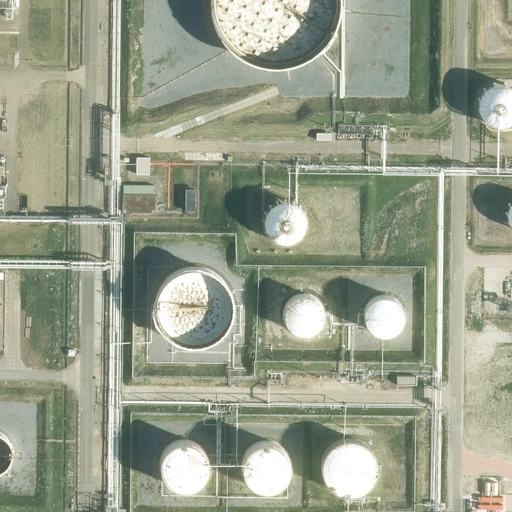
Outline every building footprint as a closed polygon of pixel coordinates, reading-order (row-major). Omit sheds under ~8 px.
[(341,6),(341,0),(207,0),(208,5),(209,12),(210,18),(212,24),(215,31),(219,37),(223,42),(227,47),(232,51),(237,56),(242,59),(248,62),(258,65),(265,66),(272,67),(279,67),(287,66),(294,64),(300,62),(307,59),(312,56),(316,52),(321,48),(326,42),(330,38),(333,33),(336,26),(339,19),(340,13),(341,6)] [(511,88),(508,85),(504,83),(500,82),(496,81),(492,81),(488,82),(483,84),(480,87),(477,90),(475,94),(473,99),(473,103),(473,108),(475,112),(477,116),(479,119),(482,122),(486,124),(491,125),(495,126),(500,125),(504,124),(508,122),(511,119),(511,118),(511,88)] [(321,128),(319,135),(332,137),(333,131),(321,128)] [(511,196),(510,197),(507,200),(505,204),(504,208),(503,212),(503,216),(504,220),(506,224),(508,227),(511,230),(511,196)] [(306,225),(306,221),(306,217),(305,212),(303,209),(300,205),(297,202),(293,200),(289,199),(285,198),(281,198),(276,199),(272,202),(268,204),(265,208),(263,211),(262,215),(261,220),(262,224),(263,229),(264,232),(267,236),(271,239),(274,241),(278,242),(282,243),(286,243),(292,241),(296,239),(299,236),(302,233),(304,229),(306,225)] [(233,307),(233,303),(232,296),(230,288),(228,284),(226,281),(222,275),(219,272),(215,269),(209,266),(201,263),(194,262),(187,262),(183,263),(179,264),(171,267),(165,272),(162,275),(159,278),(156,282),(155,286),(153,289),(152,294),(151,302),(151,309),(152,312),(153,317),(155,321),(158,325),(162,331),(166,334),(168,337),(175,340),(182,343),(186,344),(190,344),(198,344),(202,343),(207,341),(210,340),(215,337),(220,332),(223,330),(226,325),(230,319),(232,312),(233,307)] [(24,289),(9,294),(7,353),(9,358),(23,359),(26,366),(29,366),(63,355),(64,327),(65,311),(58,291),(40,290),(39,288),(33,288),(28,289),(24,289)] [(322,318),(322,313),(322,309),(320,305),(319,302),(317,299),(313,296),(310,294),(306,293),(303,292),(299,292),(296,293),(292,295),(288,298),(285,300),(283,304),(282,308),(281,312),(281,316),(282,320),(284,323),(286,327),(289,329),(292,331),(296,333),(300,333),(304,333),(309,332),(311,331),(315,328),(318,326),(320,322),(322,318)] [(401,316),(401,313),(401,309),(400,306),(398,303),(396,299),(393,296),(389,294),(386,293),(382,292),(378,293),(375,293),(371,295),(367,297),(364,301),(362,305),(361,309),(360,312),(361,317),(362,320),(364,324),(366,327),(369,330),(373,332),(377,333),(380,333),(385,333),(389,332),(392,330),(395,328),(398,324),(400,320),(401,316)] [(419,371),(400,371),(400,383),(419,383),(419,371)] [(12,456),(12,451),(12,447),(11,443),(9,439),(6,436),(3,433),(0,431),(0,471),(2,470),(5,468),(8,464),(10,460),(12,456)] [(373,470),(374,465),(373,460),(372,455),(369,450),(366,445),(361,442),(356,439),(352,438),(346,437),(341,438),(336,439),(331,442),(327,445),(323,449),(321,454),(319,459),(318,464),(318,469),(320,475),(322,479),(326,484),(330,488),(334,490),(339,492),(345,493),(351,492),(355,491),(359,490),(362,488),(365,485),(369,480),(372,476),(373,470)] [(206,469),(207,464),(206,459),(205,455),(202,450),(200,447),(196,444),(192,441),(187,440),(183,439),(177,440),(173,441),(169,443),(165,446),(162,449),(159,453),(158,458),(157,463),(157,468),(159,472),(161,477),(164,481),(167,484),(171,486),(176,488),(181,489),(186,488),(191,487),(195,485),(199,482),(203,477),(205,473),(206,469)] [(288,470),(289,465),(288,460),(287,456),(285,452),(282,448),(278,445),(274,443),(270,441),(266,441),(260,441),(256,442),(253,444),(248,447),(245,450),(243,454),(241,460),(240,465),(241,470),(242,474),(244,479),(247,482),(250,485),(255,487),(260,489),(264,489),(269,489),(272,488),(276,486),(281,483),(284,479),(287,474),(288,470)]
